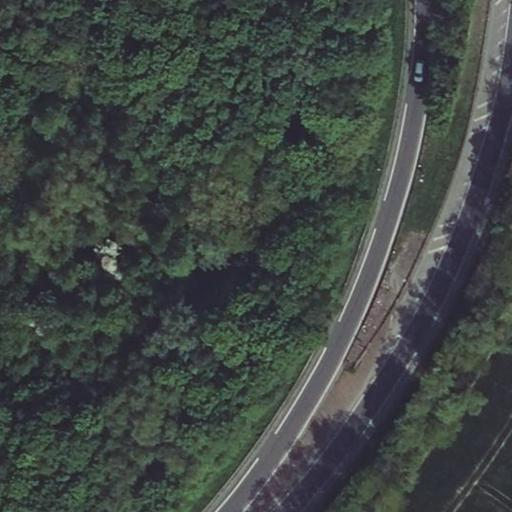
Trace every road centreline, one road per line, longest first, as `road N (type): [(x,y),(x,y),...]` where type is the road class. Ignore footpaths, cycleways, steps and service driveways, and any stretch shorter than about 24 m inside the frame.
road 1 (motorway): [(425,0),(408,151),(373,267),(311,398),(227,511)]
road 2 (motorway): [(286,511),(361,418),(422,318),(484,173),(511,59)]
